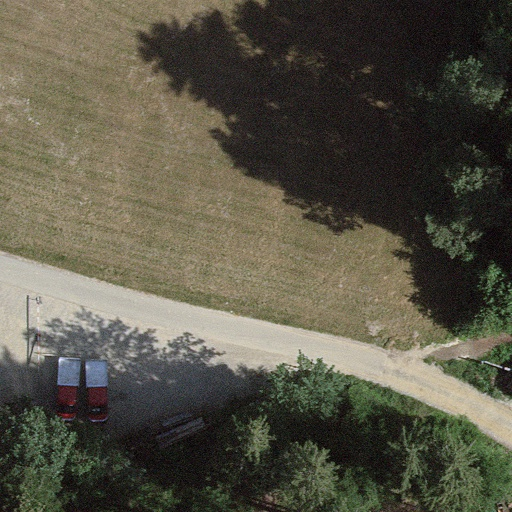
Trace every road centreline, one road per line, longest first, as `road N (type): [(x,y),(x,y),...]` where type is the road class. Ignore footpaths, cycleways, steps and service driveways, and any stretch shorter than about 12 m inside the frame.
road 1 (residential): [(287,345),(64,294),(0,271)]
road 2 (unclassified): [(411,386),(287,345)]
